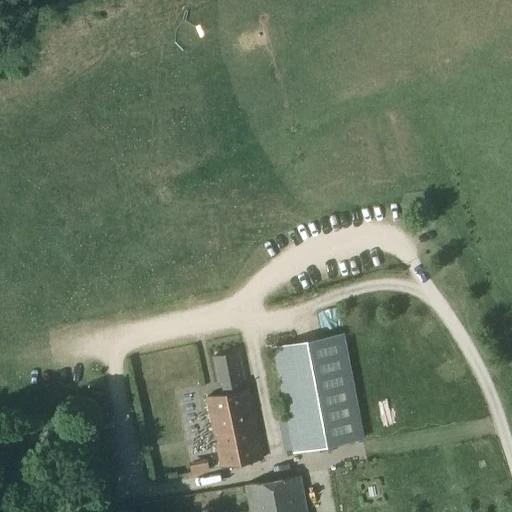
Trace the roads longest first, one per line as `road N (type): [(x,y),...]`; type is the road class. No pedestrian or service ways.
road 1 (track): [(511,468),(482,383),(425,287),(370,284),(274,320),(236,315),(122,340),(113,373),(139,489),(219,476)]
road 2 (track): [(425,287),(389,243),(328,251),(262,289),(236,315)]
